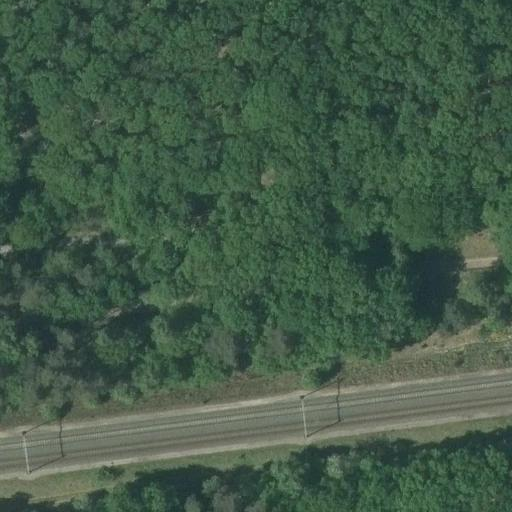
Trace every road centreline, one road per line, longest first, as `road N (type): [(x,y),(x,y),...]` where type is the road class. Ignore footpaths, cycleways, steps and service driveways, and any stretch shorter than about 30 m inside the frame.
road 1 (track): [(0,312),(10,318),(511,259)]
road 2 (track): [(511,432),(0,503)]
road 3 (track): [(462,222),(478,0)]
